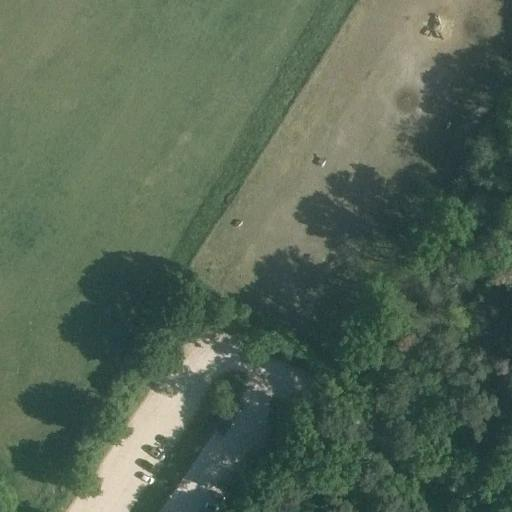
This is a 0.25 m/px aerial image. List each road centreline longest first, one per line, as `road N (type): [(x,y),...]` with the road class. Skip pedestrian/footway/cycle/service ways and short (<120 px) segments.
road 1 (track): [(282,383),(209,336),(93,511)]
road 2 (track): [(484,483),(282,383)]
road 3 (track): [(198,511),(282,383)]
